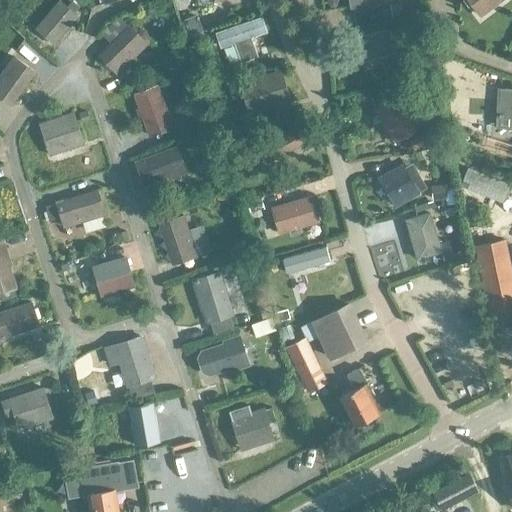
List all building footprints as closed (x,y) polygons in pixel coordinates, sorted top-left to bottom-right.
[(55,44),(78,17),(80,15),(75,11),(68,6),(61,0),(60,0),(46,17),(36,28),(55,44)] [(379,0),(349,0),(351,9),(381,4),(379,0)] [(464,0),(468,5),(470,4),(478,15),(489,7),(489,8),(497,2),(496,1),(497,0),(464,0)] [(68,6),(75,11),(79,6),(73,1),(68,6)] [(371,16),(377,25),(390,17),(384,8),(371,16)] [(267,32),(262,17),(216,33),(220,48),(267,32)] [(209,25),(206,18),(193,22),(195,29),(209,25)] [(130,25),(101,54),(118,72),(147,43),(130,25)] [(396,53),(393,40),(389,27),(356,37),(360,50),(363,60),(363,62),(364,62),(382,57),(396,53)] [(172,44),(179,57),(190,52),(183,38),(172,44)] [(210,46),(198,50),(202,61),(214,57),(210,46)] [(0,96),(12,105),(36,71),(15,57),(15,56),(0,76),(0,96)] [(282,72),(244,83),(251,110),(274,103),(273,99),(289,95),(282,72)] [(242,97),(238,84),(228,87),(232,100),(242,97)] [(158,85),(136,93),(140,105),(138,106),(141,115),(143,114),(150,134),(176,125),(170,106),(166,107),(158,85)] [(511,89),(501,88),(500,102),(499,102),(498,112),(500,112),(499,117),(511,117),(511,129),(511,89)] [(394,143),(410,133),(418,128),(397,93),(373,107),(394,143)] [(170,97),(173,106),(183,102),(180,94),(170,97)] [(80,111),(83,121),(91,118),(88,108),(80,111)] [(51,153),(81,143),(84,142),(74,112),(41,123),(51,153)] [(195,131),(198,138),(210,133),(208,126),(195,131)] [(269,162),(310,140),(302,127),(262,149),(269,162)] [(419,135),(409,141),(414,150),(424,144),(419,135)] [(177,146),(137,161),(145,183),(185,169),(177,146)] [(420,151),(415,153),(418,161),(423,159),(420,151)] [(403,164),(381,177),(397,204),(419,192),(403,164)] [(470,171),(465,188),(504,200),(509,182),(470,171)] [(446,197),(445,186),(445,185),(433,187),(434,199),(440,198),(446,197)] [(217,192),(219,200),(234,196),(232,187),(217,192)] [(48,210),(45,211),(48,221),(61,217),(64,226),(104,213),(97,189),(46,205),(48,210)] [(314,193),(284,202),(272,206),(280,232),(322,220),(314,193)] [(262,196),(247,201),(250,211),(266,206),(262,196)] [(429,208),(404,216),(417,258),(442,250),(440,243),(429,208)] [(190,229),(185,216),(161,224),(174,263),(198,255),(198,254),(210,250),(202,225),(190,229)] [(68,247),(86,242),(89,250),(111,244),(104,219),(63,231),(68,247)] [(119,241),(130,237),(128,229),(117,232),(119,241)] [(448,240),(440,243),(442,250),(443,253),(442,253),(445,264),(455,261),(448,240)] [(480,247),(490,292),(485,293),(490,318),(506,315),(501,291),(511,289),(511,267),(506,242),(489,244),(480,247)] [(0,291),(16,286),(3,244),(0,245),(0,291)] [(283,257),(287,273),(330,259),(326,244),(283,257)] [(126,256),(93,266),(102,294),(135,285),(126,256)] [(219,272),(196,279),(209,321),(213,320),(216,332),(236,326),(219,272)] [(314,317),(315,320),(305,325),(312,339),(322,334),(332,356),(375,336),(370,325),(366,327),(353,299),(314,317)] [(0,337),(40,324),(32,301),(0,312),(0,337)] [(288,310),(275,313),(278,322),(290,318),(288,310)] [(273,315),(251,323),(256,337),(278,329),(273,315)] [(290,325),(278,329),(282,342),(294,338),(290,325)] [(202,351),(199,357),(203,371),(209,374),(222,370),(224,366),(231,363),(233,370),(249,365),(239,335),(224,340),(226,346),(218,349),(214,347),(202,351)] [(330,381),(309,337),(308,336),(288,346),(310,391),(330,381)] [(140,338),(106,348),(111,364),(121,361),(128,385),(130,384),(134,397),(157,390),(140,338)] [(356,388),(341,396),(356,424),(359,423),(361,426),(371,420),(369,417),(379,412),(371,395),(375,393),(369,381),(368,381),(360,366),(348,372),(356,388)] [(15,413),(28,409),(33,425),(53,418),(42,387),(1,401),(6,416),(15,413)] [(152,402),(130,405),(137,445),(159,441),(152,402)] [(251,403),(229,410),(241,449),(273,439),(268,423),(276,420),(272,407),(264,409),(263,407),(254,411),(251,403)] [(511,454),(500,458),(511,498),(511,454)] [(97,461),(80,464),(81,468),(80,468),(83,482),(82,482),(85,497),(89,496),(91,511),(119,511),(116,490),(138,487),(133,459),(120,461),(119,459),(97,463),(97,461)] [(440,508),(477,488),(468,473),(432,493),(440,508)] [(0,511),(25,511),(24,504),(20,505),(12,507),(9,491),(0,492),(0,511)]
